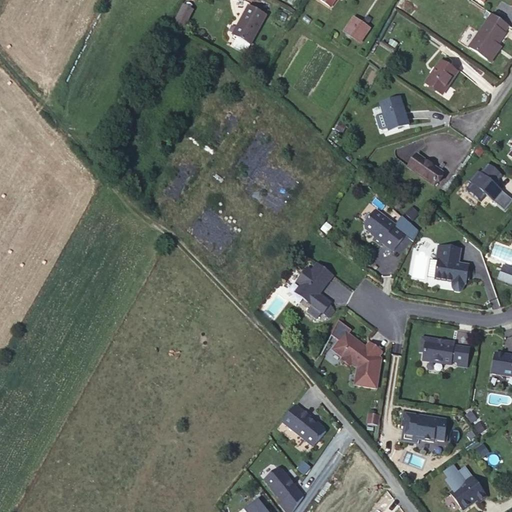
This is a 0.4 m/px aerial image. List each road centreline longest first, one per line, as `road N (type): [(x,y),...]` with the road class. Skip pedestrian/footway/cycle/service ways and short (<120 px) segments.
road 1 (track): [(0,59),(313,388)]
road 2 (residential): [(313,388),(414,511)]
road 3 (residential): [(372,304),(496,321),(511,313)]
